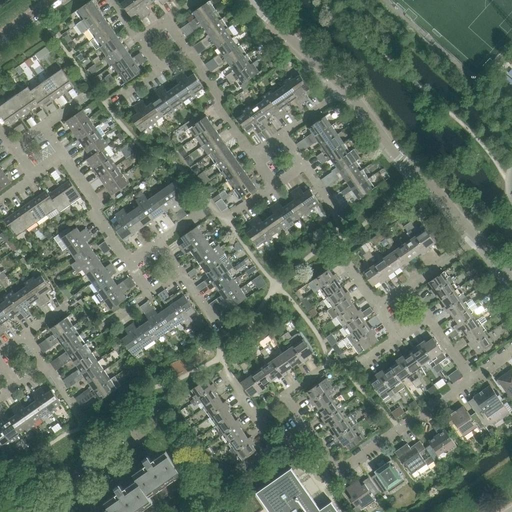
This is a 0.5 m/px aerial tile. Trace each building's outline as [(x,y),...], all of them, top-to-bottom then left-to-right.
[(82,21),(99,9),(92,0),(76,12),(82,21)] [(142,19),(146,16),(134,0),(125,0),(121,3),(131,17),(137,13),(142,19)] [(147,7),(152,3),(150,0),(134,0),(146,16),(151,13),(147,7)] [(200,22),(216,10),(210,1),(193,12),(200,22)] [(88,30),(105,18),(99,9),(82,21),(76,25),(82,34),(88,29),(88,30)] [(206,31),(222,19),(216,10),(200,22),(206,31)] [(94,39),(111,27),(105,18),(88,30),(94,39)] [(212,39),(229,28),(222,19),(206,31),(212,39)] [(117,36),(111,27),(94,39),(91,41),(97,50),(101,47),(117,36)] [(218,48),(235,37),(229,28),(212,39),(218,48)] [(68,35),(64,37),(68,43),(72,40),(68,35)] [(107,56),(123,45),(117,36),(101,47),(107,56)] [(224,57),(241,45),(235,37),(218,48),(224,57)] [(113,65),(130,54),(123,45),(107,56),(113,65)] [(230,66),(247,54),(241,45),(224,57),(230,66)] [(119,74),(136,62),(130,54),(113,65),(119,74)] [(237,75),(253,63),(247,54),(230,66),(237,75)] [(30,59),(25,62),(29,67),(34,64),(30,59)] [(136,62),(119,74),(126,83),(142,71),(136,62)] [(253,84),(250,79),(260,72),(253,63),(237,75),(243,84),(240,85),(244,90),(253,84)] [(51,76),(63,94),(74,87),(62,69),(51,76)] [(198,92),(204,88),(194,73),(188,78),(184,72),(179,75),(195,98),(200,94),(198,92)] [(190,101),(195,98),(179,75),(175,78),(179,84),(173,88),(183,102),(189,98),(190,101)] [(288,80),(303,102),(308,99),(304,93),(310,89),(300,75),(294,79),(292,77),(288,80)] [(53,101),(63,94),(51,76),(40,84),(53,101)] [(299,106),(303,102),(288,80),(283,83),(284,85),(279,89),(289,104),(294,100),(299,106)] [(42,108),(53,101),(40,84),(31,90),(28,87),(27,87),(42,108)] [(183,102),(173,88),(167,92),(163,86),(159,89),(174,112),(179,109),(177,106),(183,102)] [(42,108),(27,87),(17,94),(29,112),(40,105),(42,108)] [(170,115),(174,112),(159,89),(154,92),(158,99),(152,103),(162,117),(168,113),(170,115)] [(283,108),(289,104),(279,89),(273,93),(271,91),(267,94),(283,117),(287,114),(283,108)] [(19,119),(29,112),(17,94),(7,101),(19,119)] [(278,120),(283,117),(267,94),(262,97),(264,100),(258,104),(268,118),(274,114),(278,120)] [(162,117),(152,103),(147,107),(142,100),(138,104),(154,126),(158,123),(157,121),(162,117)] [(0,113),(9,126),(19,119),(7,101),(0,105),(0,113)] [(149,130),(154,126),(138,104),(133,107),(137,113),(131,117),(141,131),(148,127),(149,130)] [(262,122),(268,118),(258,104),(252,108),(251,105),(246,109),(262,131),(267,128),(262,122)] [(72,131),(90,119),(84,109),(65,122),(72,131)] [(257,135),(262,131),(246,109),(241,112),(243,114),(237,118),(247,133),(253,128),(257,135)] [(196,137),(213,125),(206,116),(198,122),(195,117),(183,126),(186,131),(190,128),(196,137)] [(315,137),(332,126),(325,116),(324,117),(319,121),(309,128),(312,133),(304,139),(307,143),(312,139),(315,137)] [(78,140),(96,127),(90,119),(72,131),(78,140)] [(96,127),(78,140),(82,146),(84,148),(84,149),(102,136),(105,134),(99,125),(96,127)] [(203,146),(219,134),(213,125),(196,137),(203,146)] [(321,146),(338,134),(332,126),(315,137),(321,146)] [(209,155),(225,143),(219,134),(203,146),(209,155)] [(328,155),(344,143),(338,134),(321,146),(328,155)] [(90,158),(108,145),(102,136),(84,149),(90,158)] [(215,164),(232,152),(225,143),(209,155),(215,164)] [(334,164),(350,152),(344,143),(328,155),(334,164)] [(90,158),(86,160),(93,169),(111,157),(115,154),(108,145),(90,158)] [(183,147),(178,151),(182,156),(187,153),(183,147)] [(357,161),(360,159),(354,150),(350,152),(334,164),(337,168),(329,174),(332,178),(337,175),(337,174),(340,172),(340,173),(357,161)] [(221,173),(238,161),(232,152),(215,164),(221,173)] [(99,178),(117,166),(111,157),(93,169),(99,178)] [(190,157),(185,160),(189,166),(194,162),(190,157)] [(227,181),(244,170),(238,161),(221,173),(227,181)] [(346,182),(363,170),(357,161),(340,173),(346,182)] [(105,187),(123,175),(117,166),(99,178),(105,187)] [(233,190),(250,179),(244,170),(227,181),(233,190)] [(352,190),(369,179),(363,170),(346,182),(350,186),(341,192),(344,196),(349,192),(352,190)] [(203,185),(209,181),(203,172),(197,177),(203,185)] [(0,191),(12,183),(5,174),(0,177),(0,191)] [(123,175),(105,187),(111,196),(129,184),(123,175)] [(250,179),(233,190),(240,199),(256,188),(250,179)] [(369,179),(352,190),(359,199),(375,188),(369,179)] [(59,187),(71,205),(82,197),(70,180),(59,187)] [(180,210),(184,207),(180,201),(186,197),(175,181),(165,189),(180,210)] [(214,190),(211,185),(205,189),(209,194),(214,190)] [(60,212),(71,205),(59,187),(49,194),(46,190),(46,191),(60,212)] [(295,190),(311,213),(315,210),(314,207),(320,203),(310,189),(304,193),(299,187),(295,190)] [(165,189),(154,196),(165,211),(171,207),(175,213),(180,210),(165,189)] [(306,216),(311,213),(295,190),(290,193),(294,199),(289,203),(299,218),(304,214),(306,216)] [(60,212),(46,191),(35,198),(48,215),(58,209),(60,212)] [(165,211),(154,196),(148,200),(145,194),(140,198),(155,219),(165,211)] [(37,223),(48,215),(35,198),(25,205),(37,223)] [(144,226),(155,219),(140,198),(136,201),(139,206),(133,210),(144,226)] [(222,198),(216,203),(221,210),(222,211),(228,207),(222,198)] [(299,218),(289,203),(283,207),(279,201),(274,205),(290,227),(295,224),(293,222),(299,218)] [(27,230),(37,223),(25,205),(14,212),(27,230)] [(285,231),(290,227),(274,205),(270,208),(274,214),(268,218),(278,232),(284,228),(285,231)] [(144,226),(133,210),(128,214),(124,209),(119,212),(134,233),(144,226)] [(16,237),(27,230),(14,212),(4,219),(16,237)] [(123,240),(134,233),(119,212),(115,215),(119,220),(113,225),(123,240)] [(278,232),(268,218),(262,222),(258,216),(253,219),(269,242),(274,239),(272,236),(278,232)] [(321,225),(325,223),(320,216),(316,218),(321,225)] [(265,245),(269,242),(253,219),(249,222),(253,228),(247,233),(257,247),(263,243),(265,245)] [(407,224),(404,227),(408,233),(407,234),(410,239),(405,243),(415,257),(421,253),(422,255),(426,252),(414,234),(411,230),(407,224)] [(70,226),(59,234),(60,236),(61,238),(68,247),(89,233),(86,228),(80,232),(77,227),(73,230),(70,226)] [(183,250),(204,235),(197,226),(182,237),(185,242),(179,245),(183,250)] [(418,231),(414,234),(426,252),(431,249),(430,247),(436,243),(437,244),(442,241),(435,231),(430,234),(426,229),(420,233),(418,231)] [(386,238),(382,232),(372,239),(375,245),(386,238)] [(74,256),(90,245),(86,241),(92,237),(89,233),(68,247),(74,256)] [(194,255),(210,244),(204,235),(183,250),(186,254),(191,251),(194,255)] [(7,242),(13,251),(17,249),(11,240),(7,242)] [(213,242),(210,244),(194,255),(200,264),(221,249),(225,247),(223,245),(220,247),(218,245),(216,246),(213,242)] [(409,261),(415,257),(405,243),(399,247),(398,245),(393,248),(406,266),(410,263),(409,261)] [(373,256),(369,251),(370,250),(365,244),(361,246),(366,253),(370,259),(373,263),(385,281),(390,278),(388,276),(394,272),(384,257),(379,262),(377,260),(374,256),(373,256)] [(75,269),(96,254),(90,245),(74,256),(77,261),(72,264),(75,269)] [(390,253),(384,257),(385,258),(394,272),(400,267),(402,269),(406,266),(393,248),(391,245),(386,247),(390,253)] [(207,273),(222,262),(228,258),(221,249),(200,264),(207,273)] [(86,274),(102,263),(96,254),(75,269),(78,273),(83,270),(86,274)] [(23,258),(17,262),(20,267),(27,263),(23,258)] [(244,260),(234,267),(236,270),(246,264),(244,260)] [(207,286),(228,271),(222,262),(207,273),(210,277),(204,281),(207,286)] [(92,283),(113,268),(110,264),(105,267),(102,263),(86,274),(92,283)] [(381,284),(385,281),(373,263),(368,266),(370,268),(363,272),(373,286),(380,282),(381,284)] [(99,292),(114,281),(111,276),(116,273),(113,268),(92,283),(99,292)] [(320,289),(337,277),(335,274),(333,275),(329,269),(308,284),(315,293),(320,289)] [(219,291),(235,280),(228,271),(207,286),(210,290),(216,286),(219,291)] [(433,293),(452,280),(449,276),(449,277),(445,271),(429,282),(433,288),(431,290),(433,293)] [(29,280),(45,303),(50,300),(45,294),(52,289),(42,275),(36,279),(34,277),(29,280)] [(261,275),(256,278),(262,287),(267,284),(261,275)] [(326,298),(342,287),(338,281),(340,280),(337,277),(320,289),(326,298)] [(41,306),(45,303),(29,280),(25,283),(26,286),(21,290),(31,304),(36,300),(41,306)] [(220,303),(241,289),(235,280),(219,291),(222,295),(216,299),(220,303)] [(441,300),(457,289),(454,284),(455,284),(452,280),(433,293),(436,296),(437,295),(441,300)] [(117,285),(114,281),(99,292),(95,295),(101,303),(105,300),(126,286),(123,281),(117,285)] [(126,286),(105,300),(111,309),(127,299),(123,294),(129,290),(126,286)] [(332,307),(350,295),(348,291),(346,293),(342,287),(326,298),(332,307)] [(68,299),(69,298),(73,296),(67,288),(63,290),(68,299)] [(241,289),(220,303),(223,308),(228,304),(231,309),(247,298),(241,289)] [(446,310),(465,296),(463,292),(460,294),(457,289),(441,300),(445,306),(443,307),(446,310)] [(25,308),(31,304),(21,290),(15,294),(13,291),(9,295),(25,317),(29,314),(25,308)] [(170,297),(189,324),(193,321),(190,315),(196,311),(185,296),(181,290),(170,297)] [(20,321),(25,317),(9,295),(4,298),(6,300),(0,304),(10,319),(16,315),(20,321)] [(336,318),(354,305),(350,299),(352,298),(350,295),(332,307),(327,310),(333,319),(336,318)] [(468,300),(465,296),(446,310),(448,314),(450,312),(454,318),(475,303),(472,300),(470,299),(468,300)] [(169,307),(164,310),(175,326),(176,327),(182,323),(184,327),(189,324),(170,297),(165,301),(169,307)] [(306,299),(302,302),(308,311),(312,308),(306,299)] [(454,327),(456,330),(484,310),(481,306),(477,309),(477,307),(475,303),(454,318),(458,324),(454,327)] [(4,322),(10,319),(0,304),(0,326),(4,332),(9,329),(4,322)] [(497,304),(490,309),(495,315),(500,311),(501,310),(502,310),(497,304)] [(354,305),(336,318),(342,326),(362,312),(360,309),(358,311),(354,305)] [(175,326),(164,310),(158,314),(154,309),(150,312),(164,333),(175,326)] [(154,340),(164,333),(150,312),(145,315),(149,320),(143,324),(154,340)] [(348,335),(366,322),(363,317),(365,316),(362,312),(342,326),(348,335)] [(458,328),(456,330),(458,333),(460,332),(462,330),(466,336),(482,324),(487,321),(484,317),(482,317),(480,318),(478,314),(474,317),(458,328)] [(57,338),(74,326),(67,317),(51,328),(54,334),(46,339),(49,343),(54,340),(53,338),(55,336),(57,338)] [(353,345),(374,330),(372,327),(371,328),(366,322),(348,335),(346,336),(353,345)] [(154,340),(143,324),(137,329),(134,323),(129,326),(144,347),(154,340)] [(470,346),(488,333),(482,324),(466,336),(470,342),(468,343),(470,346)] [(63,346),(80,335),(74,326),(57,338),(54,340),(49,343),(52,347),(60,341),(63,346)] [(133,355),(144,347),(129,326),(125,329),(128,335),(122,339),(133,355)] [(359,354),(363,352),(379,341),(375,335),(377,334),(374,330),(353,345),(359,354)] [(296,334),(292,337),(288,332),(285,334),(289,340),(292,344),(304,362),(309,359),(307,357),(313,353),(304,339),(300,334),(299,334),(299,333),(296,334)] [(488,333),(470,346),(473,349),(475,348),(479,354),(495,343),(488,333)] [(332,334),(327,337),(333,346),(337,343),(338,342),(332,334)] [(61,361),(86,344),(80,335),(63,346),(67,351),(58,357),(61,361)] [(447,358),(443,352),(433,338),(426,342),(425,341),(421,344),(433,361),(436,365),(440,371),(443,369),(439,363),(447,358)] [(337,343),(333,346),(339,355),(343,352),(337,343)] [(76,364),(92,353),(86,344),(61,361),(64,365),(72,359),(76,364)] [(300,365),(304,362),(292,344),(287,347),(289,349),(282,353),(292,367),(299,363),(300,365)] [(429,365),(433,361),(421,344),(416,347),(418,348),(412,353),(422,367),(427,363),(429,365)] [(271,358),(268,355),(264,349),(261,351),(265,357),(264,357),(268,363),(262,367),(272,382),(278,377),(279,379),(283,376),(271,358)] [(74,379),(98,361),(92,353),(76,364),(79,369),(71,375),(74,379)] [(287,371),(292,367),(282,353),(276,357),(275,355),(271,358),(283,376),(288,373),(287,371)] [(343,353),(339,355),(344,362),(348,360),(343,353)] [(416,371),(422,367),(412,353),(406,357),(404,355),(400,358),(412,376),(417,373),(416,371)] [(408,379),(412,376),(400,358),(396,361),(397,363),(391,367),(401,381),(407,377),(408,379)] [(98,361),(74,379),(76,383),(85,377),(88,382),(105,370),(98,361)] [(250,373),(248,369),(243,363),(240,365),(244,371),(243,372),(247,378),(241,382),(251,396),(257,392),(259,394),(263,391),(250,373)] [(266,386),(272,382),(262,367),(256,372),(255,370),(250,373),(263,391),(267,388),(266,386)] [(405,387),(401,381),(391,367),(385,371),(384,369),(379,372),(392,390),(399,400),(402,398),(398,392),(405,387)] [(105,370),(88,382),(94,391),(111,379),(105,370)] [(511,370),(496,381),(499,385),(502,384),(511,398),(511,370)] [(399,400),(392,390),(379,372),(375,375),(376,377),(370,382),(383,400),(389,395),(390,397),(391,396),(395,402),(399,400)] [(101,400),(121,385),(115,376),(111,379),(94,391),(91,393),(86,397),(89,400),(97,395),(101,400)] [(311,403),(331,389),(333,387),(326,378),(307,392),(311,398),(309,399),(311,403)] [(207,379),(191,390),(195,395),(192,396),(195,401),(207,392),(215,387),(213,383),(211,385),(207,379)] [(435,385),(428,390),(431,394),(438,390),(435,385)] [(476,412),(478,415),(484,412),(493,425),(510,413),(490,386),(474,397),(474,398),(468,402),(476,412)] [(37,391),(52,414),(57,410),(56,408),(62,404),(52,389),(46,394),(41,387),(37,391)] [(207,392),(195,401),(198,404),(201,409),(204,408),(219,397),(216,392),(216,391),(218,390),(215,387),(207,392)] [(335,399),(331,394),(333,392),(331,389),(311,403),(313,406),(315,405),(319,410),(335,399)] [(48,417),(52,414),(37,391),(32,394),(36,400),(30,404),(41,418),(46,414),(48,417)] [(210,417),(228,404),(225,401),(223,402),(219,397),(204,408),(210,417)] [(321,417),(323,420),(343,407),(341,403),(339,405),(335,399),(319,410),(323,416),(321,417)] [(41,418),(30,404),(25,408),(21,402),(16,405),(32,428),(37,425),(35,422),(41,418)] [(216,426),(232,415),(228,409),(230,408),(228,404),(210,417),(212,420),(216,426)] [(27,431),(32,428),(16,405),(11,408),(16,414),(10,418),(20,433),(26,429),(27,431)] [(392,412),(396,418),(404,413),(400,406),(392,412)] [(478,415),(476,412),(470,416),(463,406),(450,416),(447,418),(460,438),(464,435),(464,437),(477,428),(479,430),(485,426),(478,415)] [(343,407),(323,420),(326,424),(327,422),(331,428),(347,417),(344,412),(346,411),(343,407)] [(355,424),(358,423),(351,414),(347,417),(331,428),(335,434),(334,435),(336,438),(355,424)] [(222,434),(240,422),(238,419),(236,420),(232,415),(216,426),(220,431),(218,433),(220,436),(222,434)] [(369,423),(373,420),(370,415),(369,415),(366,417),(365,418),(369,423)] [(20,433),(10,418),(4,422),(0,416),(0,426),(11,442),(16,439),(14,437),(20,433)] [(430,456),(436,464),(439,461),(436,457),(442,452),(447,453),(457,447),(439,421),(432,426),(438,434),(428,441),(431,444),(425,448),(425,449),(430,456)] [(240,422),(222,434),(227,442),(228,443),(244,432),(240,427),(242,425),(240,422)] [(355,424),(336,438),(338,441),(340,440),(344,446),(346,445),(349,450),(365,438),(355,424)] [(114,438),(120,434),(113,425),(108,429),(114,438)] [(7,446),(11,442),(0,426),(0,446),(5,443),(7,446)] [(244,432),(228,443),(229,444),(232,448),(229,450),(232,454),(236,451),(252,440),(250,437),(248,438),(244,432)] [(236,451),(232,454),(235,457),(237,456),(241,462),(257,450),(259,449),(255,443),(252,440),(236,451)] [(425,449),(425,448),(419,440),(409,448),(407,444),(394,452),(403,465),(405,464),(407,467),(404,469),(408,475),(411,473),(412,474),(419,469),(421,472),(429,467),(430,469),(436,464),(430,456),(424,461),(419,453),(425,449)] [(210,447),(206,450),(210,456),(215,453),(210,447)] [(155,511),(159,509),(156,504),(188,482),(166,451),(159,456),(156,450),(149,455),(143,459),(147,464),(133,474),(137,479),(131,483),(127,478),(121,482),(115,487),(119,492),(105,502),(109,507),(103,511),(99,506),(93,510),(90,511),(155,511)] [(310,454),(306,458),(315,470),(319,467),(310,454)] [(383,493),(404,479),(391,460),(385,463),(383,460),(377,464),(380,468),(375,471),(376,474),(372,477),(383,493)] [(223,474),(228,470),(223,464),(218,467),(223,474)] [(291,468),(256,493),(269,511),(338,511),(332,501),(320,509),(298,478),(295,474),(291,468)] [(376,498),(374,496),(379,492),(370,478),(361,484),(358,480),(346,488),(353,498),(351,499),(356,506),(358,505),(361,509),(376,498)]
